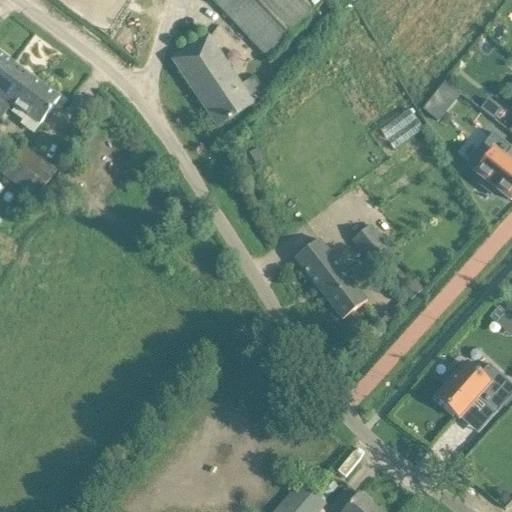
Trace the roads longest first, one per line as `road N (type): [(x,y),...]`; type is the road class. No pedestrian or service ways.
road 1 (unclassified): [(463,511),(363,432),(316,380),(136,93)]
road 2 (unclassified): [(136,93),(16,0)]
